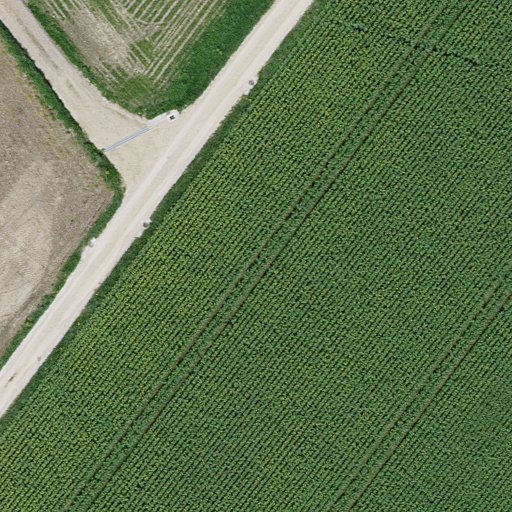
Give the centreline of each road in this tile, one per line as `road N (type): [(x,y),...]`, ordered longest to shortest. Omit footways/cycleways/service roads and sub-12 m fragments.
road 1 (track): [(0,395),(300,0)]
road 2 (track): [(5,0),(79,99),(168,170)]
